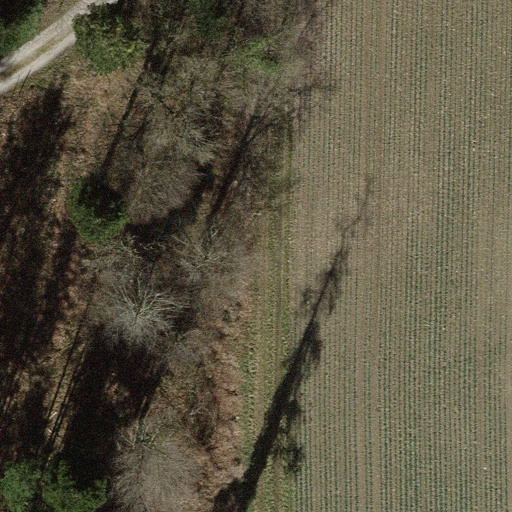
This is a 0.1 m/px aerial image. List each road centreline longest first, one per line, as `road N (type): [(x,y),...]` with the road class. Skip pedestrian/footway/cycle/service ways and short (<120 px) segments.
road 1 (track): [(319,0),(294,511)]
road 2 (track): [(0,93),(39,76),(109,0)]
